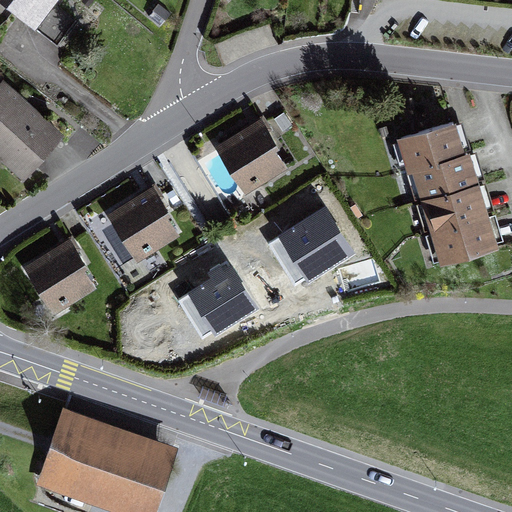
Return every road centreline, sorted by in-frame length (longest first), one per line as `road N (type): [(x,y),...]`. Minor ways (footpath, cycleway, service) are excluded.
road 1 (tertiary): [(0,352),(457,511)]
road 2 (residential): [(189,111),(260,67),(298,57),(354,53),(511,72)]
road 3 (residential): [(0,234),(189,111)]
road 4 (unknown): [(511,202),(489,117),(488,69)]
